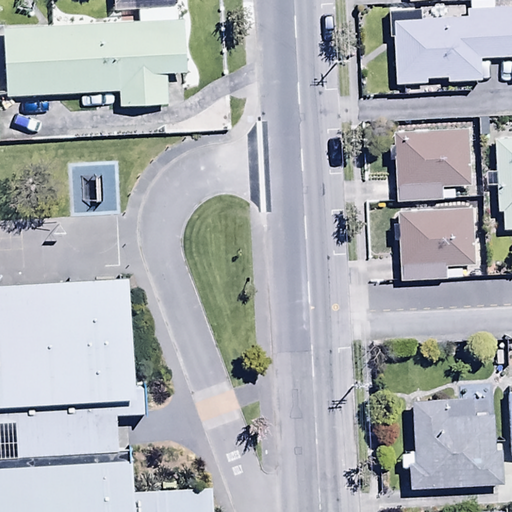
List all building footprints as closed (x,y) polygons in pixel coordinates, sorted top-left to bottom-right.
[(511,4),(468,5),(468,12),(464,12),(464,22),(418,22),(418,15),(413,15),(413,11),(385,11),(386,41),(391,41),(391,90),(399,90),(399,98),(462,97),(462,85),(478,85),(477,62),(511,62),(511,83),(511,82),(511,4)] [(3,30),(6,100),(118,95),(119,110),(166,108),(165,77),(185,77),(183,24),(172,24),(171,8),(137,9),(138,25),(3,30)] [(465,135),(391,137),(393,205),(451,203),(451,191),(467,191),(465,135)] [(483,191),(492,191),(492,218),(499,217),(499,233),(511,232),(511,141),(491,142),(492,175),(483,175),(483,191)] [(471,250),(469,212),(394,215),(396,286),(441,285),(441,282),(479,280),(478,249),(471,250)] [(124,278),(0,285),(0,460),(134,453),(124,278)] [(406,473),(407,494),(499,489),(497,447),(490,448),(489,420),(470,421),(469,404),(409,407),(411,455),(397,456),(398,474),(406,473)] [(142,511),(139,458),(0,465),(0,511),(142,511)]
